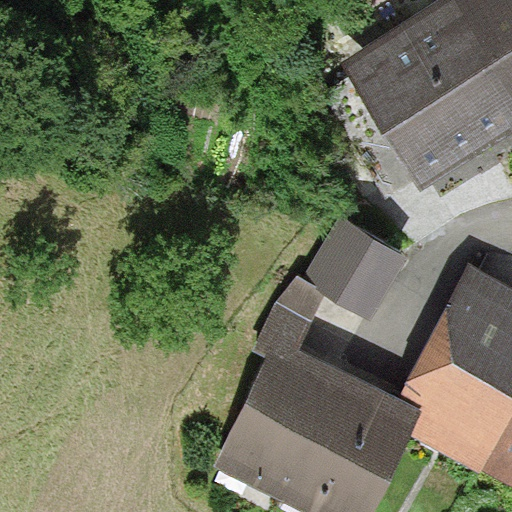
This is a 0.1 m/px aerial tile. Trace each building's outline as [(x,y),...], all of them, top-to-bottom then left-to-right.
[(511,0),(441,0),(343,59),(411,171),(511,110),(511,0)] [(385,242),(331,217),(303,277),(357,302),(385,242)] [(283,280),(216,455),(347,506),(389,398),(279,356),(305,288),(283,280)] [(499,463),(511,435),(511,302),(485,289),(419,425),(499,463)] [(511,435),(499,463),(511,469),(511,435)]
